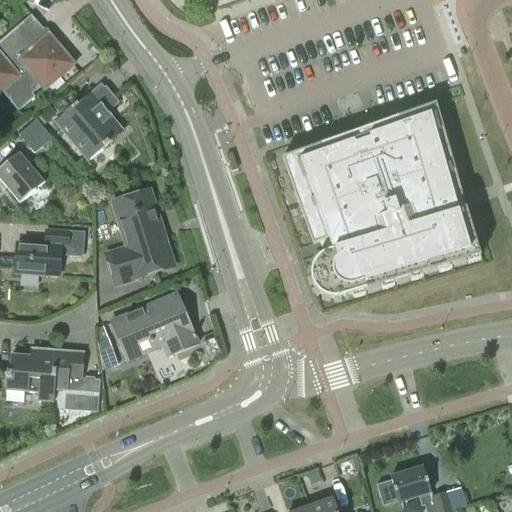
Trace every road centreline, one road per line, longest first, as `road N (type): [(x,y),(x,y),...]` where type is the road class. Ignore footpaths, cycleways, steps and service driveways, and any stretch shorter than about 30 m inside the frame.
road 1 (tertiary): [(266,377),(187,116),(109,0)]
road 2 (tertiary): [(266,377),(321,379),(511,335)]
road 3 (tertiary): [(51,489),(235,409),(266,377)]
road 4 (residential): [(511,126),(474,23),(487,0)]
